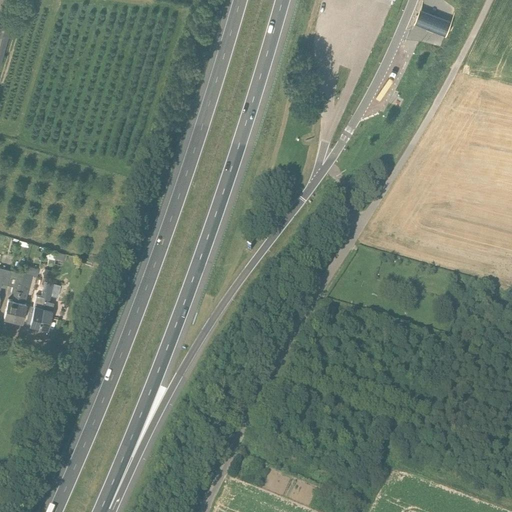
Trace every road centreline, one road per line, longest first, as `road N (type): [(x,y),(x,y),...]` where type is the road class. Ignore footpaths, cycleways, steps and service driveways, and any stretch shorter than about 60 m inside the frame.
road 1 (motorway): [(239,0),(129,333),(54,511)]
road 2 (motorway): [(102,507),(200,255),(281,0)]
road 3 (motorway): [(102,507),(209,324),(286,221)]
